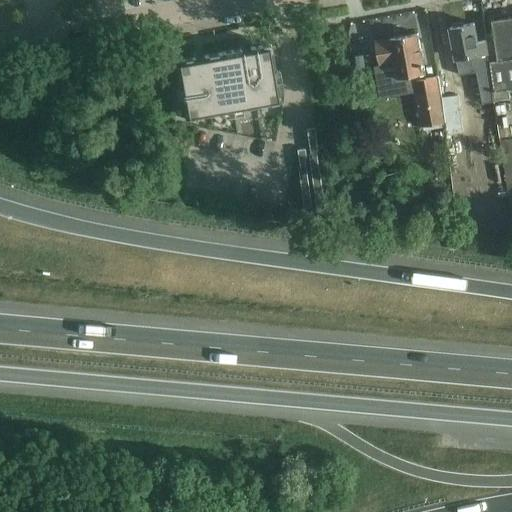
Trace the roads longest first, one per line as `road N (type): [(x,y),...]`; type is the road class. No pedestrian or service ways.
road 1 (motorway): [(511,293),(113,236),(0,208)]
road 2 (motorway): [(511,375),(0,329)]
road 3 (motorway): [(0,374),(511,419)]
road 4 (residential): [(0,45),(256,0)]
